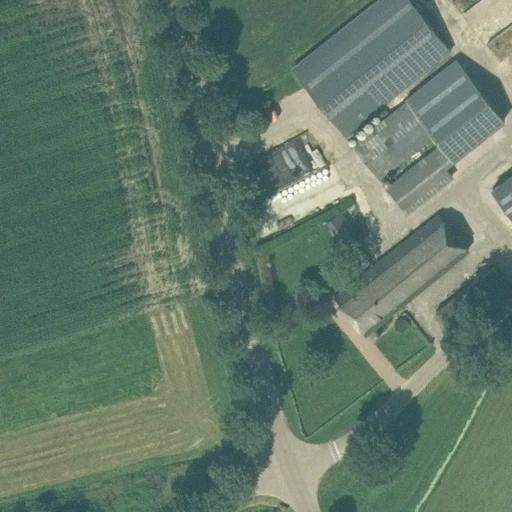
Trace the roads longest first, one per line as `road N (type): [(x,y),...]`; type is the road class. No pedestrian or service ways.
road 1 (tertiary): [(285,471),(161,0)]
road 2 (unclassified): [(285,471),(338,447),(511,308)]
